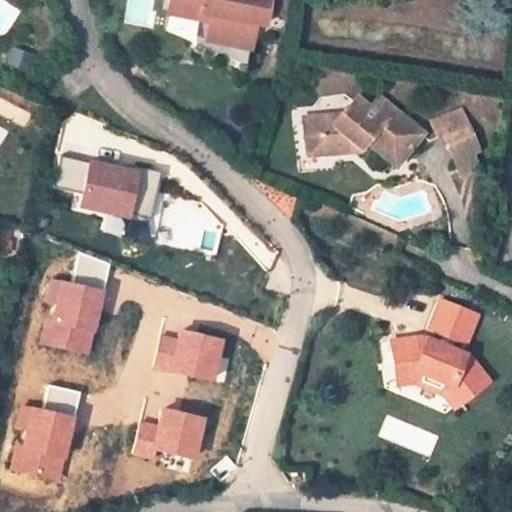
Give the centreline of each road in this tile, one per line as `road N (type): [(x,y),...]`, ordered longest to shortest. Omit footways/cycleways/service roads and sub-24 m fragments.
road 1 (residential): [(71,0),(83,47),(128,115),(209,162),(294,258),(291,316),(242,500)]
road 2 (unknown): [(511,292),(497,284),(461,230),(431,159)]
road 3 (residential): [(387,511),(242,500)]
